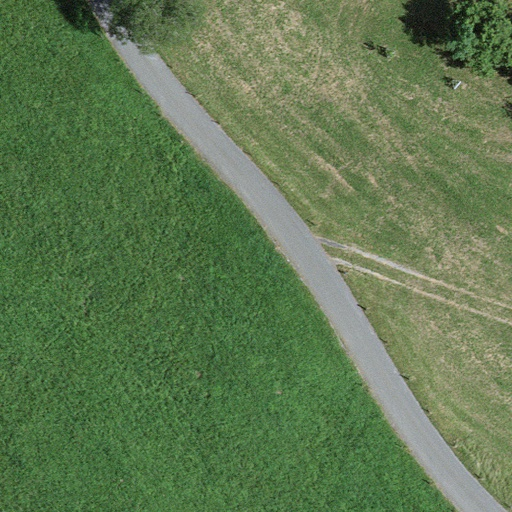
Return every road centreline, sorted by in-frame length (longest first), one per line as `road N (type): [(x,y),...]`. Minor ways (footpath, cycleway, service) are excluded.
road 1 (residential): [(487,511),(400,404),(287,225),(147,62),(112,0)]
road 2 (track): [(299,244),(511,313)]
